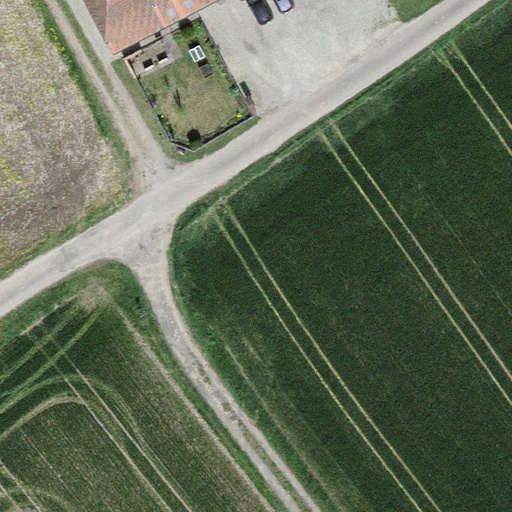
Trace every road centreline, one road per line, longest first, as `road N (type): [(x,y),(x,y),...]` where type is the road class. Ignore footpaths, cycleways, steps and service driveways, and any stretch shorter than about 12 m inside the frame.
road 1 (track): [(295,511),(187,370),(148,283),(173,200),(62,0)]
road 2 (unclassified): [(463,0),(173,200),(0,296)]
